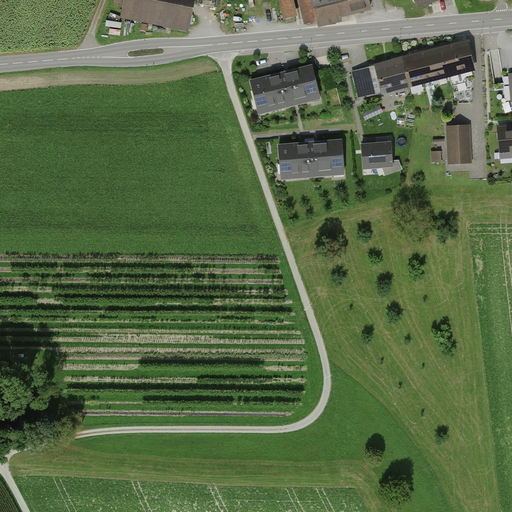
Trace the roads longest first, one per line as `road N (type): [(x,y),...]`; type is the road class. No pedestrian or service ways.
road 1 (track): [(0,457),(97,432),(282,430),(312,422),(326,400),(329,374),(220,46)]
road 2 (tertiary): [(0,65),(511,20)]
